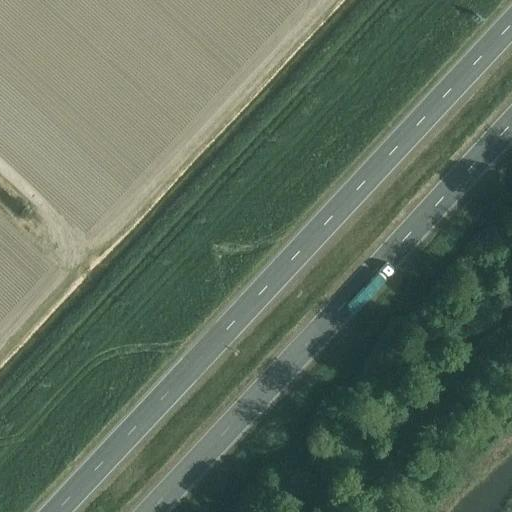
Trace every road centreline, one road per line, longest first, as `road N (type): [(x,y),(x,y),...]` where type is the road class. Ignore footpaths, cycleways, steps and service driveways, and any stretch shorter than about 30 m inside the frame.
road 1 (trunk): [(511,27),(55,511)]
road 2 (trunk): [(155,511),(511,130)]
